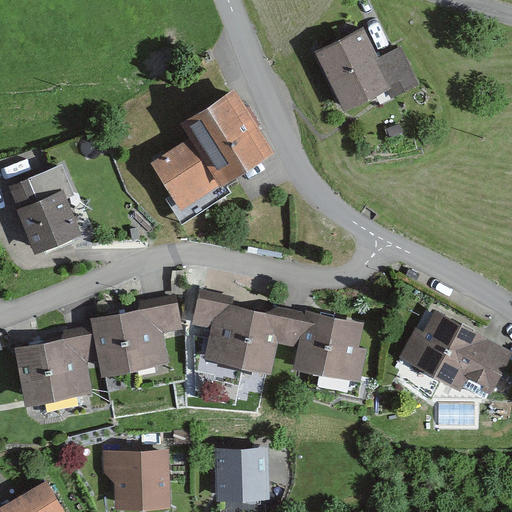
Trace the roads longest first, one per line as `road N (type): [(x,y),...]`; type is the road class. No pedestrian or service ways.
road 1 (residential): [(0,317),(160,264),(203,261),(331,281),(353,273),(376,241)]
road 2 (tertiary): [(376,241),(311,184),(227,0)]
road 3 (tertiary): [(511,311),(376,241)]
